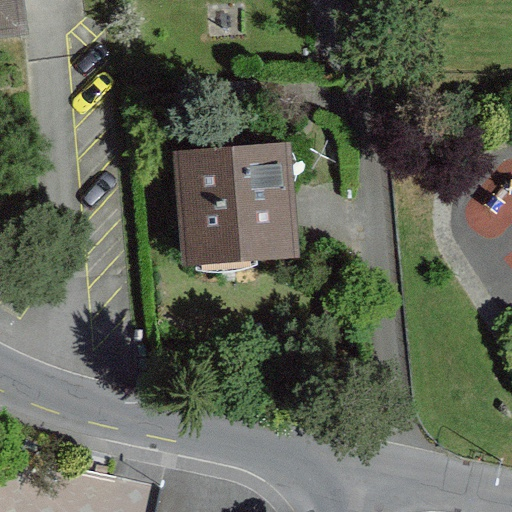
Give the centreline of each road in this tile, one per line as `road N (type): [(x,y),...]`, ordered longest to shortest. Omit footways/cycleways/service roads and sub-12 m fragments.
road 1 (residential): [(334,507),(283,458),(65,399),(0,371)]
road 2 (residential): [(511,503),(410,482),(334,507)]
